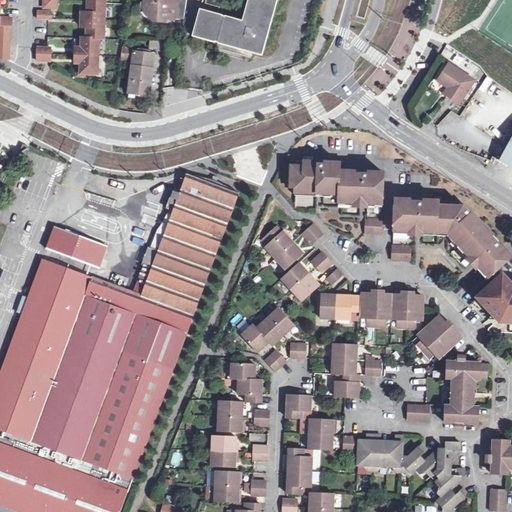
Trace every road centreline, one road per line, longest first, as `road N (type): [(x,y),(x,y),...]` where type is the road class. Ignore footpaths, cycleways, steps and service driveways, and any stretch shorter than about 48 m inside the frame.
road 1 (secondary): [(334,72),(141,134),(94,126),(0,82)]
road 2 (residential): [(334,245),(354,268),(415,272),(431,282),(511,374)]
road 3 (tertiary): [(511,200),(375,113)]
road 4 (residential): [(375,113),(435,0)]
road 5 (residential): [(477,437),(354,424)]
